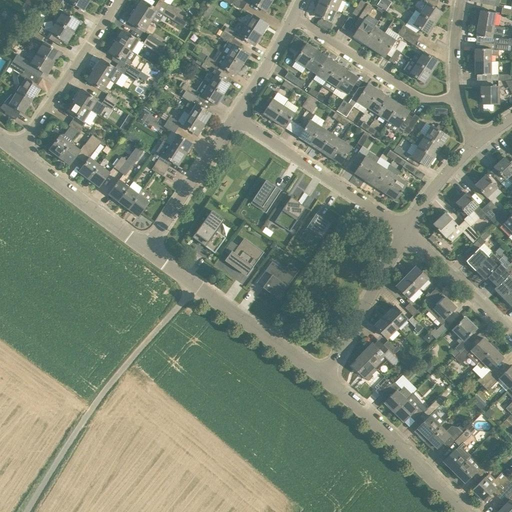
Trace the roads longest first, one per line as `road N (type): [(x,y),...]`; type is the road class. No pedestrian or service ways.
road 1 (unclassified): [(26,511),(106,388),(194,286)]
road 2 (residential): [(405,230),(232,118)]
road 3 (residential): [(468,511),(324,380)]
road 4 (residential): [(455,98),(412,95),(292,18)]
road 5 (residential): [(15,150),(114,0)]
road 6 (residential): [(324,380),(405,230)]
road 7 (residential): [(147,250),(15,150)]
road 8 (residential): [(324,380),(194,286)]
road 9 (residential): [(147,250),(232,118)]
road 10 (residential): [(511,334),(405,230)]
